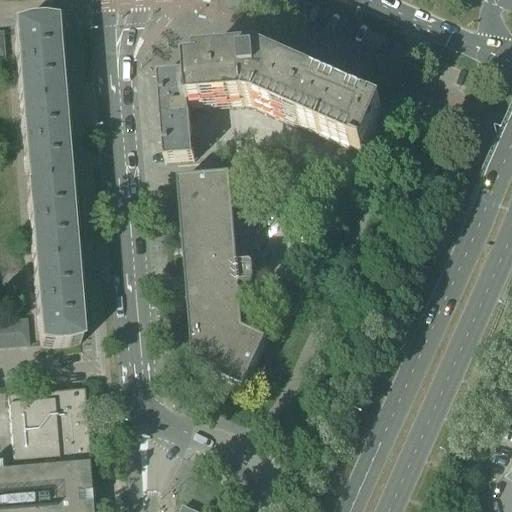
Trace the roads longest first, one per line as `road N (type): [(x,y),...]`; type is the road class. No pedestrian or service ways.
road 1 (primary): [(511,152),(350,511)]
road 2 (primary): [(387,511),(511,234)]
road 3 (secondary): [(137,380),(115,93)]
road 4 (residential): [(423,24),(403,79),(297,32),(231,17),(234,0)]
road 5 (primary): [(167,429),(235,451),(259,490),(261,511)]
road 6 (tertiary): [(137,380),(129,431),(136,511)]
